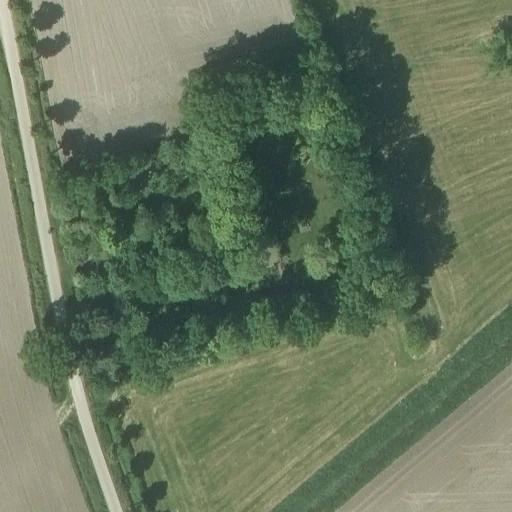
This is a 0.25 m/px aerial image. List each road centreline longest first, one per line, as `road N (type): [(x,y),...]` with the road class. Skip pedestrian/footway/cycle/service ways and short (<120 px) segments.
road 1 (unclassified): [(115,511),(56,299),(0,34)]
road 2 (track): [(287,511),(511,327)]
